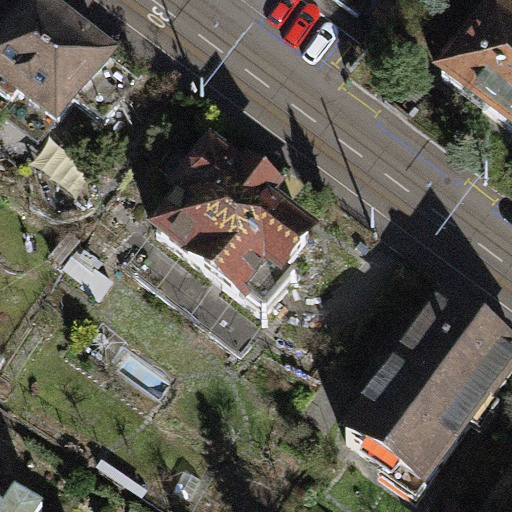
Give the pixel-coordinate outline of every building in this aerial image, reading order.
[(0,51),(0,99),(12,109),(21,98),(55,125),(73,102),(102,125),(135,84),(36,5),(0,51)] [(439,75),(511,131),(511,20),(494,6),(439,75)] [(240,178),(208,153),(174,196),(182,201),(155,235),(263,319),(292,282),(280,273),(307,240),(266,208),(274,197),(244,173),(240,178)] [(511,352),(443,304),(345,442),(420,495),(485,404),(489,407),(511,374),(511,352)] [(32,511),(15,501),(8,511),(32,511)]
